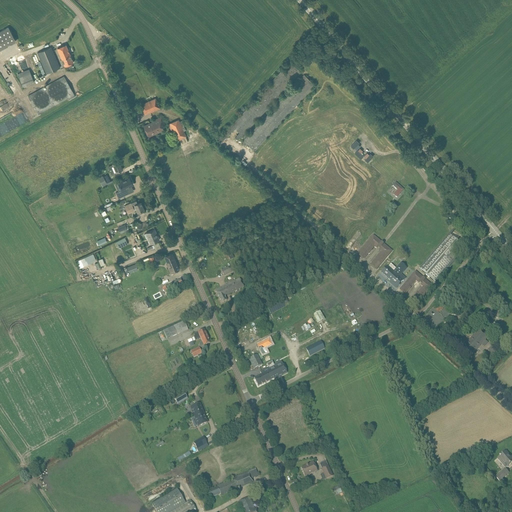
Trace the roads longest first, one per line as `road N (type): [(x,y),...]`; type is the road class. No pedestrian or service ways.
road 1 (unclassified): [(249,400),(85,21),(67,0)]
road 2 (primary): [(511,250),(300,0)]
road 3 (unclassified): [(511,408),(414,317),(249,400)]
road 4 (unclassified): [(297,511),(249,400)]
